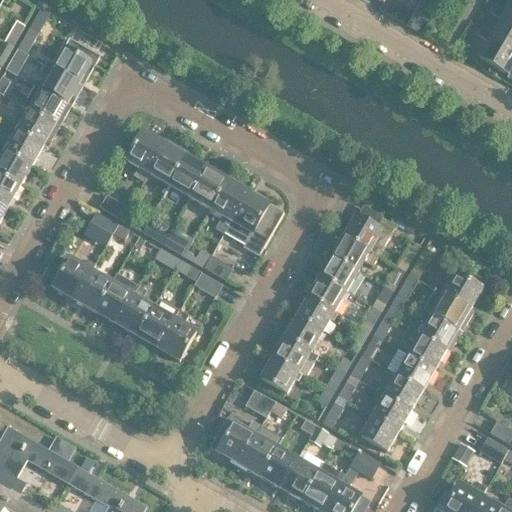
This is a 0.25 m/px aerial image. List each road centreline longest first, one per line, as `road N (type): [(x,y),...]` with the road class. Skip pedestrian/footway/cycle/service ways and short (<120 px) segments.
road 1 (residential): [(162,470),(315,185),(123,80)]
road 2 (residential): [(0,285),(123,80)]
road 3 (residential): [(393,511),(511,311)]
road 4 (residential): [(511,111),(317,0)]
road 5 (residential): [(162,470),(0,376)]
